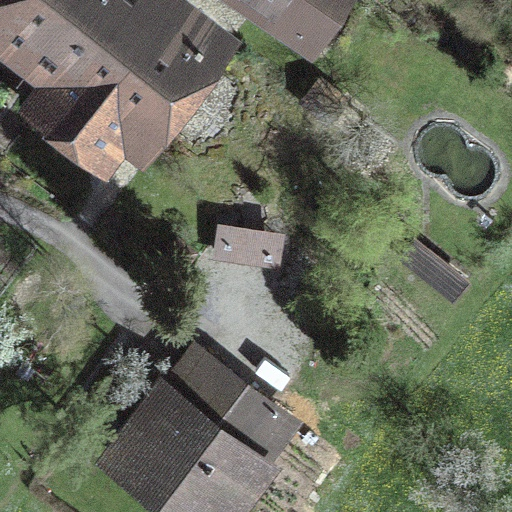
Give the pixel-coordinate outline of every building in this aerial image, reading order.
[(42,101),(102,147),(125,116),(138,126),(205,39),(153,0),(12,0),(0,16),(0,20),(65,71),(42,101)] [(268,0),(307,26),(325,0),(268,0)] [(282,264),(290,230),(222,215),(214,249),(282,264)] [(405,258),(452,296),(465,280),(418,242),(405,258)] [(159,422),(133,456),(202,508),(228,474),(239,483),(288,419),(203,354),(174,392),(167,387),(147,413),(159,422)]
